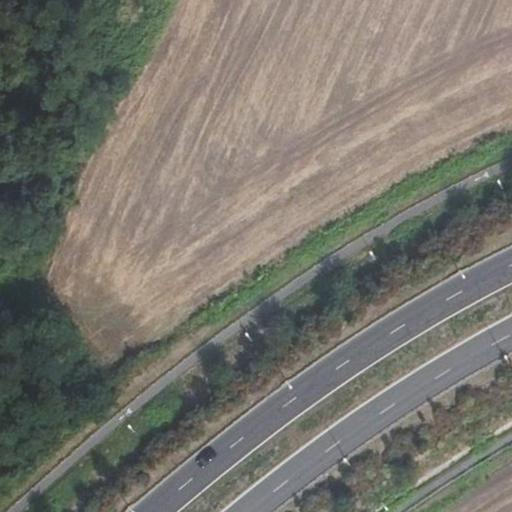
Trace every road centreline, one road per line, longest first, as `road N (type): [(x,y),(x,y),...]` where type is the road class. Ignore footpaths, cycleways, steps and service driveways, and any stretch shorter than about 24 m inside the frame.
road 1 (secondary): [(511,266),(342,366),(153,511)]
road 2 (secondary): [(248,511),(357,430),(511,335)]
